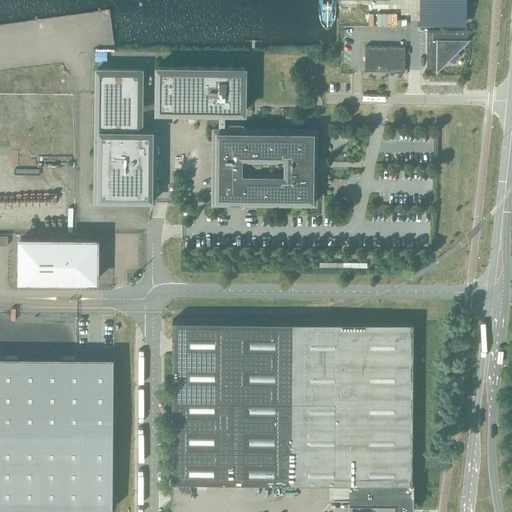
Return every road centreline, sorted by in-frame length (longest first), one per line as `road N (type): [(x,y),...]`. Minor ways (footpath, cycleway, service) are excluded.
road 1 (unclassified): [(489,295),(163,292),(153,306),(151,511)]
road 2 (tertiary): [(489,295),(465,511)]
road 3 (tertiary): [(498,511),(491,440),(502,296)]
road 4 (unclassified): [(511,101),(325,99)]
